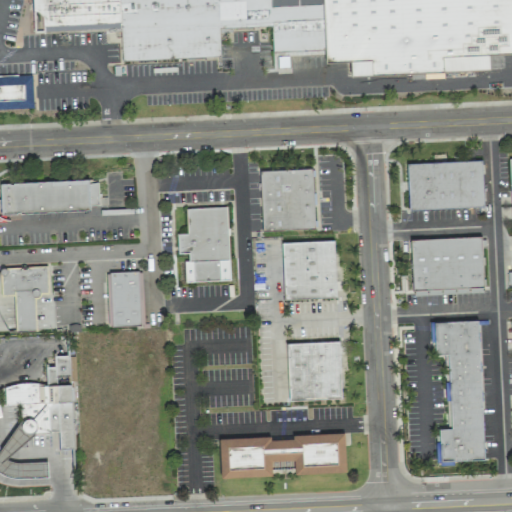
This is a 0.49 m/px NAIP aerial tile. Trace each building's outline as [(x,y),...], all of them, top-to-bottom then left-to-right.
[(119,0),(33,0),(33,32),(120,28),(119,0)] [(322,6),(271,9),(270,0),(119,0),(120,28),(122,61),(221,55),(220,24),(275,22),(277,51),(325,49),(322,6)] [(511,0),(511,52),(487,55),(488,69),(351,77),(350,64),(325,65),(325,49),(322,6),(321,0),(511,0)] [(0,74),(31,73),(33,110),(0,111),(0,74)] [(483,207),(482,160),(406,163),(408,209),(483,207)] [(262,230),(314,228),(312,168),(260,170),(262,230)] [(0,214),(90,211),(90,205),(99,205),(98,182),(89,182),(89,179),(0,182),(0,214)] [(220,280),(219,260),(228,260),(227,206),(186,208),(186,233),(176,233),(177,253),(190,253),(191,281),(220,280)] [(411,239),(413,295),(483,292),(481,236),(411,239)] [(281,242),(283,299),(336,297),(334,240),(281,242)] [(35,330),(35,297),(51,296),(51,294),(48,294),(47,266),(0,267),(1,294),(14,294),(15,331),(35,330)] [(142,271),(105,272),(106,310),(110,310),(110,326),(143,325),(142,271)] [(484,457),(477,319),(431,322),(433,357),(444,356),(447,428),(439,428),(441,459),(484,457)] [(286,342),(288,400),(341,398),(339,341),(286,342)] [(70,384),(56,384),(56,376),(69,375),(68,355),(53,355),(54,366),(45,366),(46,382),(4,384),(5,404),(20,404),(21,434),(59,432),(60,448),(73,448),(70,384)] [(294,473),(345,472),(344,432),(292,434),(292,436),(218,439),(220,477),(271,475),(271,460),(293,459),(294,473)]
